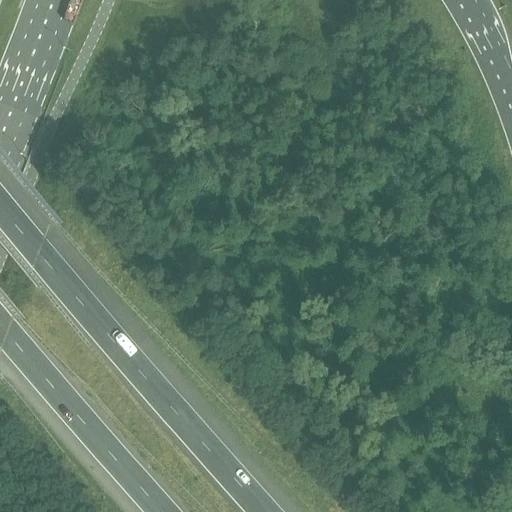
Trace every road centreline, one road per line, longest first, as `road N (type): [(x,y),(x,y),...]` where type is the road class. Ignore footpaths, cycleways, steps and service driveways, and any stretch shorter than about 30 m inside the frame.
road 1 (motorway): [(262,511),(0,207)]
road 2 (motorway): [(0,325),(160,511)]
road 3 (primary): [(0,181),(68,0)]
road 4 (motorway): [(511,124),(480,26),(463,0)]
